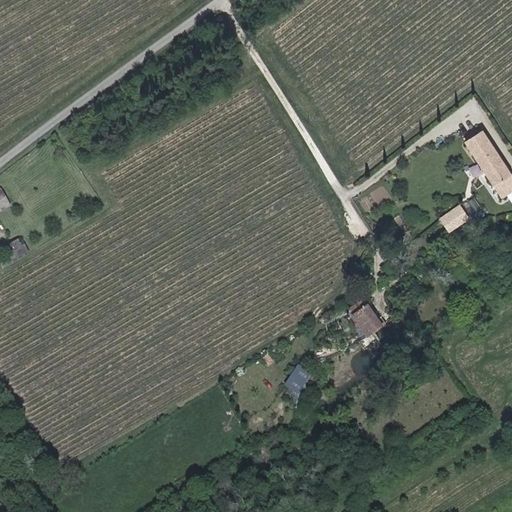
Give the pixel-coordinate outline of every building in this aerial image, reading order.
[(511,190),(511,182),(496,158),(479,133),(464,144),(501,198),(511,190)] [(2,188),(0,188),(0,208),(10,203),(2,188)] [(448,230),(466,218),(459,206),(440,217),(448,230)] [(0,258),(4,266),(29,251),(20,237),(0,249),(0,258)] [(379,324),(365,302),(350,312),(364,334),(379,324)] [(298,394),(305,377),(290,371),(283,388),(298,394)]
